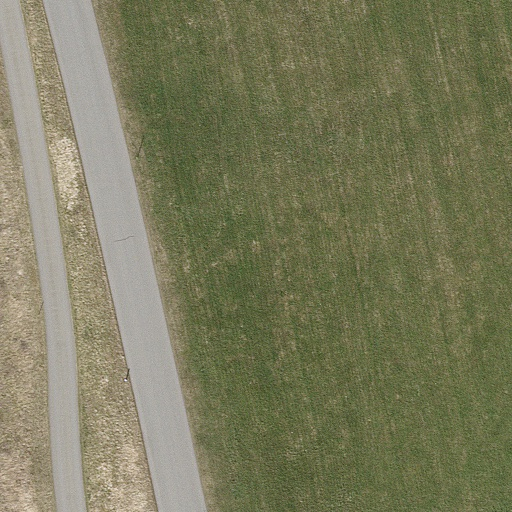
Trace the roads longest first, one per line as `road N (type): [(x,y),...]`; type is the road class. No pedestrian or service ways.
road 1 (unclassified): [(58,0),(181,511)]
road 2 (unclassified): [(4,0),(46,224),(76,511)]
